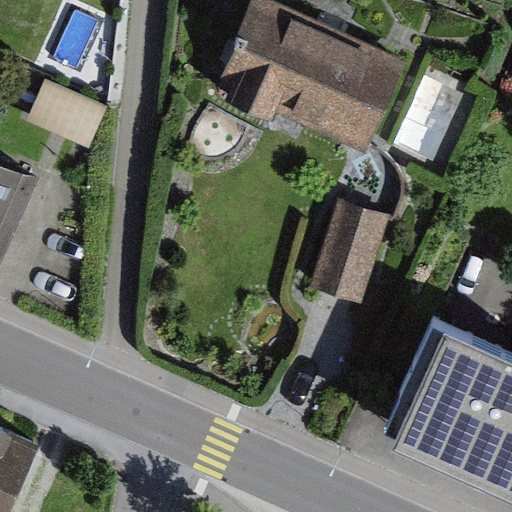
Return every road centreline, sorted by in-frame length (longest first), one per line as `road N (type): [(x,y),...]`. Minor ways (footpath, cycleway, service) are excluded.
road 1 (tertiary): [(356,511),(165,428)]
road 2 (tertiary): [(165,428),(0,355)]
